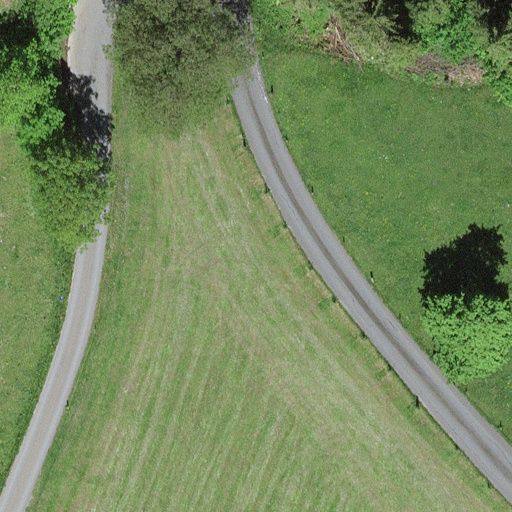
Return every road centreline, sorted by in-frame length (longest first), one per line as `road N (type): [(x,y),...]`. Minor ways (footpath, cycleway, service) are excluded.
road 1 (unclassified): [(225,0),(283,158),(353,274),(472,433),(511,473)]
road 2 (unclassified): [(13,511),(75,346),(97,189),(90,43),(111,0)]
